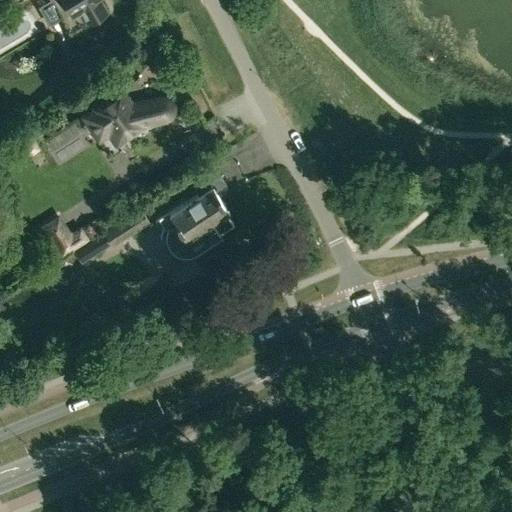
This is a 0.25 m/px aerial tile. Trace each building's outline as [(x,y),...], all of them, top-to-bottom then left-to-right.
[(50,0),(50,3),(57,15),(61,16),(70,30),(87,20),(88,21),(107,10),(100,0),(50,0)] [(84,114),(98,136),(109,129),(116,140),(142,123),(167,117),(171,114),(173,105),(167,98),(161,97),(131,104),(121,90),(84,114)] [(19,150),(20,151),(26,156),(27,156),(38,148),(39,147),(36,140),(33,137),(30,136),(28,136),(25,136),(23,137),(20,138),(18,139),(17,141),(17,142),(17,144),(18,146),(18,148),(19,150)] [(201,191),(168,212),(162,216),(170,228),(175,224),(185,238),(210,222),(218,234),(233,224),(226,212),(229,210),(213,184),(211,185),(208,180),(198,186),(201,191)] [(103,232),(111,244),(112,246),(150,222),(140,207),(103,232)] [(75,250),(74,249),(90,239),(81,224),(71,231),(60,213),(34,229),(55,262),(75,250)] [(74,249),(75,250),(82,262),(111,244),(103,232),(90,240),(90,239),(74,249)]
